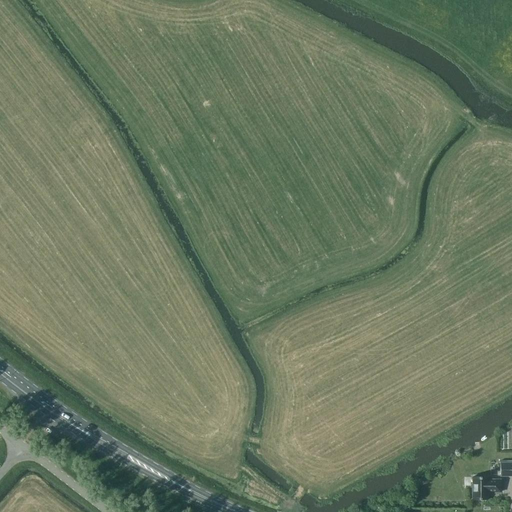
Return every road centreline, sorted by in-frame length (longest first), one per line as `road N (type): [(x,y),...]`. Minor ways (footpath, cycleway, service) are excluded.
road 1 (primary): [(176,483),(0,360)]
road 2 (primary): [(0,377),(66,427),(176,483)]
